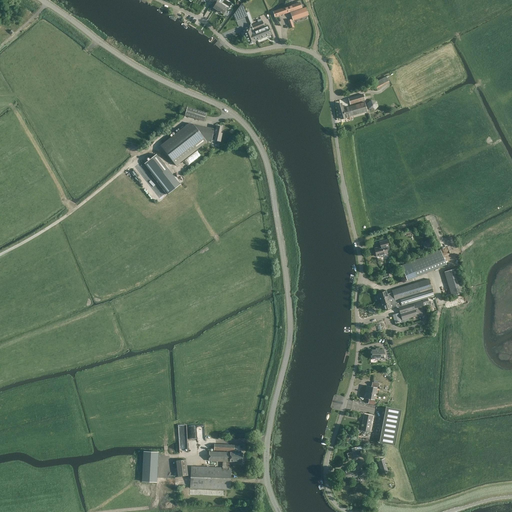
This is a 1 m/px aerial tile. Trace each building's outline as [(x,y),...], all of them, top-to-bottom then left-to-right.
[(214,0),(214,1),(217,2),(213,8),(221,13),(223,14),(227,8),(225,7),(218,3),(219,0),(214,0)] [(273,12),(275,17),(290,12),(293,20),(308,15),(305,7),(302,8),(300,2),(273,12)] [(242,3),(233,14),(236,20),(247,16),(242,3)] [(258,23),(251,25),(257,40),(271,34),(268,26),(259,29),(259,28),(264,26),(263,25),(264,25),(262,21),(261,21),(260,19),(257,21),(258,23)] [(257,40),(251,25),(253,32),(251,33),(249,28),(243,31),(249,44),(255,42),(254,41),(257,40)] [(384,77),(381,79),(372,84),(375,89),(384,84),(388,83),(384,77)] [(365,100),(363,94),(348,99),(350,104),(365,100)] [(366,104),(373,111),(379,105),(372,98),(366,104)] [(364,102),(343,108),(341,104),(337,105),(341,119),(367,111),(364,102)] [(206,113),(187,107),(184,115),(204,121),(206,113)] [(188,123),(159,146),(176,166),(206,141),(211,142),(212,139),(215,139),(215,140),(220,141),(222,133),(220,133),(222,127),(216,125),(216,129),(188,123)] [(156,154),(144,164),(156,178),(167,169),(156,154)] [(167,169),(156,178),(168,193),(180,184),(167,169)] [(423,242),(427,250),(433,246),(429,239),(423,242)] [(379,255),(380,256),(381,257),(383,256),(384,255),(383,254),(387,253),(388,252),(387,248),(388,248),(388,246),(387,240),(379,242),(380,247),(374,248),(376,256),(379,255)] [(440,252),(403,266),(406,276),(444,262),(440,252)] [(456,269),(446,272),(454,295),(463,292),(456,269)] [(422,300),(424,306),(436,302),(429,279),(392,290),(392,292),(394,298),(396,306),(397,308),(412,303),(422,300)] [(378,293),(381,302),(388,299),(388,300),(394,298),(392,292),(387,294),(386,291),(378,293)] [(388,299),(381,302),(383,310),(391,308),(396,306),(394,298),(388,300),(388,299)] [(414,309),(424,306),(422,300),(412,303),(397,308),(397,309),(398,308),(399,313),(393,315),(395,324),(401,322),(401,323),(409,320),(408,318),(416,316),(414,309)] [(384,358),(384,350),(371,350),(372,359),(384,358)] [(367,392),(376,394),(377,387),(378,387),(379,383),(372,382),(371,387),(368,386),(367,392)] [(374,401),(376,394),(367,392),(366,398),(369,399),(368,403),(375,405),(375,401),(374,401)] [(385,406),(379,442),(395,445),(401,409),(385,406)] [(373,416),(364,414),(361,430),(369,432),(373,416)] [(234,452),(234,445),(214,444),(214,451),(209,451),(209,461),(222,462),(222,467),(191,466),(190,487),(230,489),(232,468),(229,468),(229,462),(242,462),(243,453),(234,452)] [(144,451),(142,481),(149,482),(156,482),(158,452),(144,451)] [(383,458),(377,460),(381,473),(387,472),(383,458)] [(178,476),(188,475),(186,459),(176,460),(178,476)] [(342,472),(344,480),(364,474),(362,466),(342,472)]
